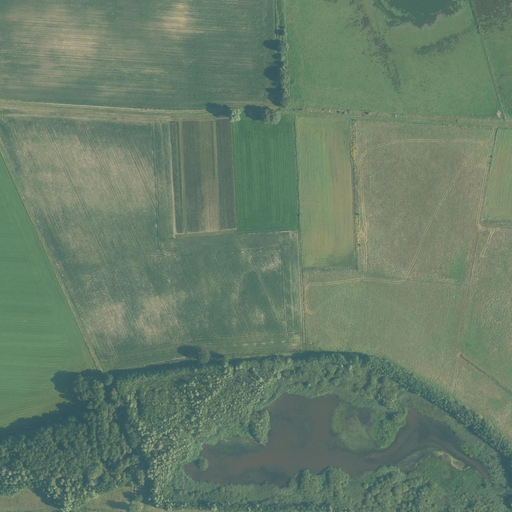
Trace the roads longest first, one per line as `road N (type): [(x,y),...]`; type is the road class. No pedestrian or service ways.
road 1 (track): [(140,511),(141,461),(0,146)]
road 2 (track): [(0,100),(282,113)]
road 3 (track): [(282,113),(511,127)]
